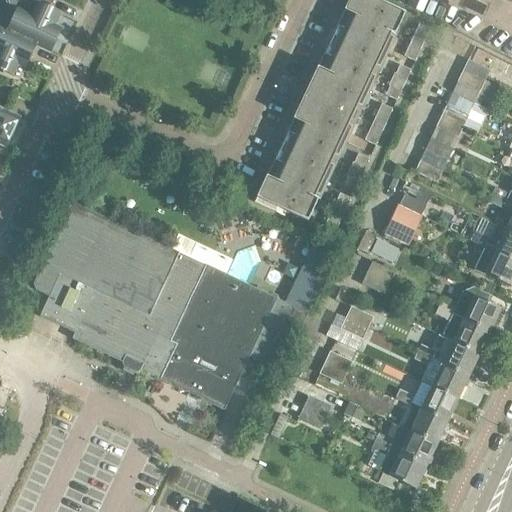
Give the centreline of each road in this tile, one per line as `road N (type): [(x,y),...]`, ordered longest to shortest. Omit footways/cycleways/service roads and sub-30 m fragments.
road 1 (residential): [(59,91),(223,168),(301,0)]
road 2 (residential): [(0,490),(37,394),(27,374),(0,362)]
road 3 (residential): [(59,91),(0,223)]
